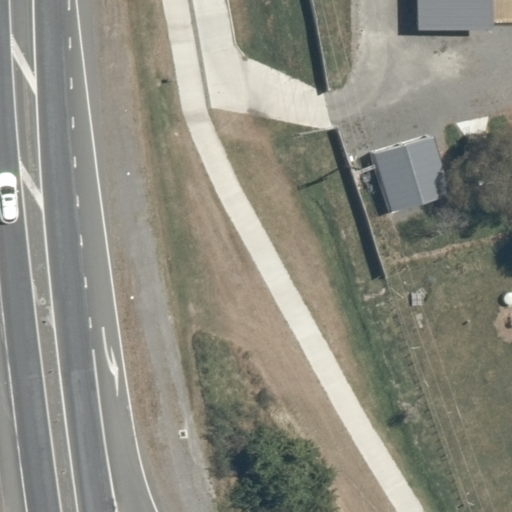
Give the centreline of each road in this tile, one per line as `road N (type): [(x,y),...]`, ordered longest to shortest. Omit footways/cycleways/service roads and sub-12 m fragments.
road 1 (trunk): [(46,511),(0,89)]
road 2 (unclassified): [(60,114),(138,511)]
road 3 (trunk): [(60,114),(97,511)]
